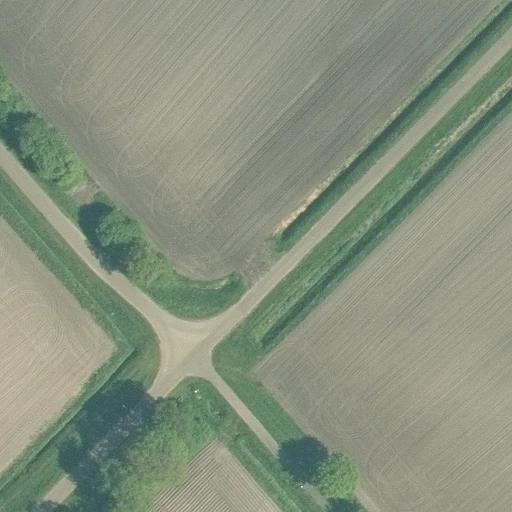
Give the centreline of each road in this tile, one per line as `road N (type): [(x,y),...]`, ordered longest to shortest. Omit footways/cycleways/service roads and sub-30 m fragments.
road 1 (unclassified): [(192,356),(511,33)]
road 2 (unclassified): [(192,356),(97,270),(0,157)]
road 3 (unclassified): [(38,511),(192,356)]
road 4 (unclassified): [(305,486),(192,356)]
